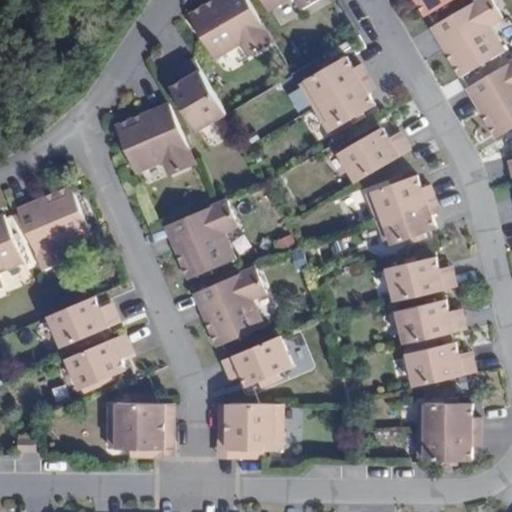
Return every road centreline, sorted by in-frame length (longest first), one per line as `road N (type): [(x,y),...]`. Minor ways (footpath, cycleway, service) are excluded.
road 1 (residential): [(78,128),(187,359),(199,421),(195,485)]
road 2 (residential): [(511,325),(471,167),(375,0)]
road 3 (residential): [(195,485),(468,488),(511,467)]
road 4 (residential): [(0,484),(195,485)]
road 5 (residential): [(165,0),(78,128)]
